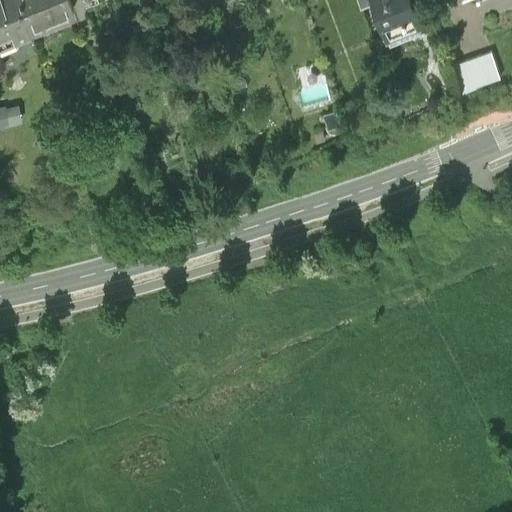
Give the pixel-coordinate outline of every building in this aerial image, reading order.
[(18,0),(0,0),(0,30),(26,22),(25,17),(18,0)] [(68,0),(18,0),(25,17),(69,2),(68,0)] [(417,0),(375,0),(388,30),(424,17),(417,0)] [(493,47),(468,56),(478,81),(502,72),(493,47)] [(16,95),(0,97),(0,117),(20,115),(16,95)]
